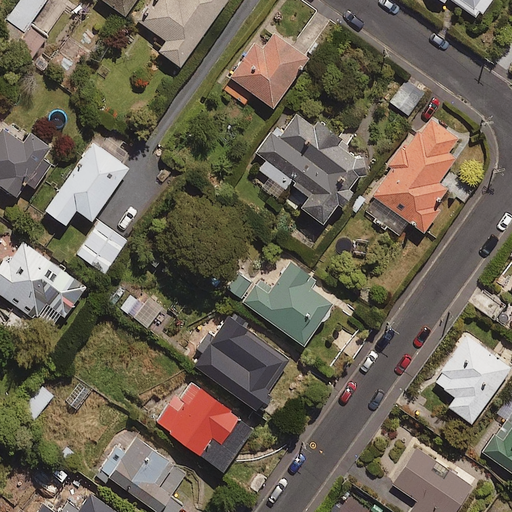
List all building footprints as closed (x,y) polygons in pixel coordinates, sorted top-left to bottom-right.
[(43,0),(17,0),(1,24),(20,38),(17,42),(32,53),(46,33),(29,21),(43,0)] [(131,0),(108,0),(124,11),(131,0)] [(222,0),(148,0),(137,16),(165,35),(158,45),(179,61),(222,0)] [(486,0),(452,0),(471,13),(475,9),(478,12),(486,0)] [(308,54),(274,29),(264,43),(256,37),(230,73),(272,103),(308,54)] [(423,89),(405,77),(390,100),(408,112),(423,89)] [(256,168),(283,188),(290,179),(308,192),(301,201),(320,216),(335,197),(339,200),(354,181),(350,178),(357,168),(366,167),(364,148),(337,151),(347,138),(318,116),(314,121),(297,108),(283,126),(274,119),(253,147),(265,156),(256,168)] [(409,216),(424,226),(439,203),(436,201),(448,183),(439,177),(455,152),(448,148),(457,133),(428,114),(407,146),(401,143),(387,164),(391,166),(362,209),(398,232),(409,216)] [(22,139),(1,125),(0,126),(0,180),(15,191),(25,176),(34,182),(51,159),(42,152),(49,143),(29,129),(22,139)] [(128,163),(92,138),(46,205),(65,219),(76,204),(92,215),(128,163)] [(458,176),(448,189),(463,200),(473,187),(458,176)] [(125,236),(99,218),(78,250),(104,268),(125,236)] [(84,280),(22,238),(8,259),(3,256),(0,260),(0,289),(53,326),(84,280)] [(316,275),(289,257),(267,288),(238,268),(226,286),(304,340),(334,295),(312,280),(316,275)] [(511,272),(503,285),(511,291),(511,272)] [(289,356),(229,313),(194,361),(255,404),(289,356)] [(510,363),(467,332),(434,377),(455,392),(449,402),(470,417),(510,363)] [(253,423),(189,377),(158,420),(222,466),(253,423)] [(511,388),(511,389),(496,413),(501,417),(480,448),(511,469),(511,388)] [(188,471),(137,434),(124,452),(114,444),(94,472),(104,479),(109,473),(159,510),(188,471)] [(451,511),(471,484),(417,445),(392,481),(417,498),(407,511),(451,511)] [(121,511),(78,481),(58,510),(44,500),(36,511),(121,511)] [(383,511),(371,503),(364,511),(383,511)]
